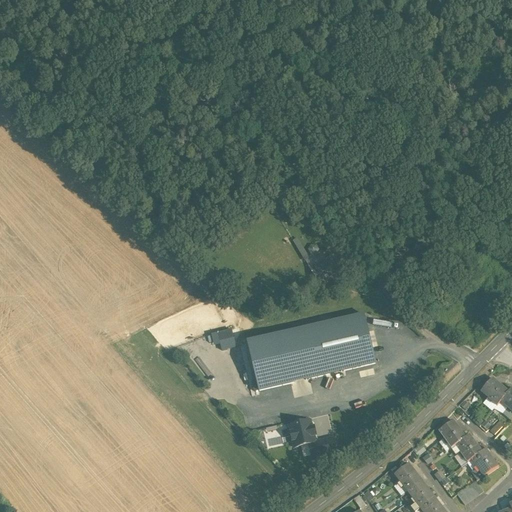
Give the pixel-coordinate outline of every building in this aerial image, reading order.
[(337,269),(330,259),(326,261),(333,272),(337,269)] [(333,272),(326,261),(310,271),(321,289),(326,286),(329,290),(334,287),(332,283),(337,280),(333,272)] [(365,316),(247,344),(259,393),(377,365),(365,316)] [(210,335),(213,346),(220,344),(222,352),(237,348),(232,329),(210,335)] [(508,394),(492,380),(481,393),(497,407),(501,403),(508,394)] [(508,394),(501,403),(511,413),(511,391),(508,394)] [(465,440),(453,422),(439,432),(451,450),(456,447),(465,440)] [(311,424),(290,429),(295,450),(309,447),(313,463),(326,460),(322,444),(316,446),(314,439),(316,438),(314,430),(312,430),(311,424)] [(465,440),(456,447),(467,464),(471,461),(481,454),(469,437),(465,440)] [(334,441),(322,444),(326,460),(338,457),(334,441)] [(498,469),(485,451),(481,454),(471,461),(484,479),(498,469)] [(421,483),(409,466),(395,476),(408,493),(421,483)] [(434,500),(421,483),(408,493),(413,500),(420,510),(434,500)] [(483,493),(476,484),(472,487),(478,496),(483,493)] [(478,496),(472,487),(467,490),(474,499),(478,496)] [(474,499),(467,490),(463,493),(469,502),(474,499)] [(463,493),(458,496),(464,506),(469,502),(463,493)] [(366,506),(359,497),(354,501),(360,510),(366,506)] [(420,510),(413,500),(410,502),(414,507),(411,509),(413,511),(418,511),(421,510),(420,510)] [(443,511),(434,500),(420,510),(421,510),(421,511),(443,511)]
